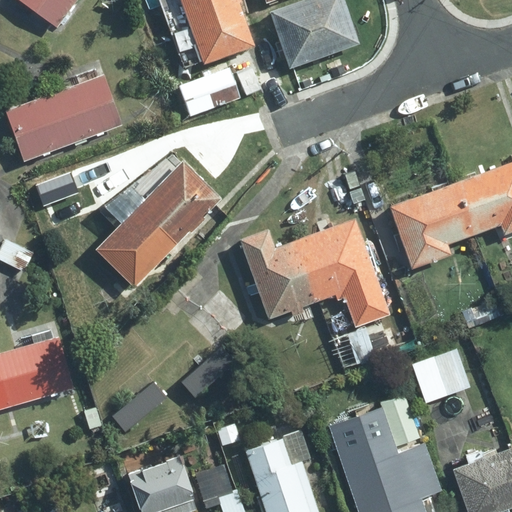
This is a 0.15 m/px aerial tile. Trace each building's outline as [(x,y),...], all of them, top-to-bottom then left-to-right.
[(78,0),(10,0),(41,21),(56,32),(78,0)] [(181,0),(201,58),(251,41),(237,0),(181,0)] [(227,60),(177,78),(189,111),(240,92),(227,60)] [(99,74),(50,93),(69,143),(119,125),(99,74)] [(50,93),(0,111),(0,112),(19,162),(69,143),(50,93)] [(216,202),(177,163),(90,248),(129,288),(216,202)] [(511,165),(452,189),(471,236),(495,226),(500,237),(511,232),(511,165)] [(81,193),(68,168),(27,188),(39,213),(81,193)] [(443,246),(471,236),(452,189),(387,215),(409,270),(447,256),(443,246)] [(386,319),(352,219),(268,248),(263,233),(233,244),(261,324),(336,298),(348,332),(386,319)] [(244,318),(216,292),(184,326),(212,352),(244,318)] [(50,338),(0,351),(0,397),(3,409),(66,391),(50,338)] [(194,409),(171,351),(97,380),(120,439),(194,409)] [(448,351),(406,370),(422,405),(464,386),(448,351)] [(397,397),(374,405),(393,455),(416,446),(397,397)] [(351,422),(324,430),(349,511),(421,511),(418,499),(438,493),(423,444),(416,446),(393,455),(387,455),(383,445),(360,452),(351,422)] [(317,511),(289,433),(233,452),(254,511),(317,511)] [(490,511),(511,505),(511,445),(453,463),(468,511),(490,511)] [(175,511),(174,507),(187,503),(173,458),(117,476),(128,511),(175,511)]
